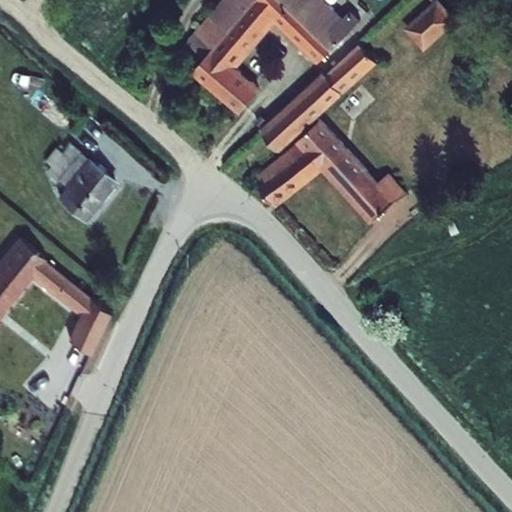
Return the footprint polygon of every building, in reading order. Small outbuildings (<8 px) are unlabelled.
[(337,59),(366,29),(346,10),(349,6),(342,0),(230,0),(197,36),(213,52),(201,65),(245,106),(264,85),(239,61),(283,14),(337,59)] [(446,0),(433,0),(407,25),(428,47),(461,15),(446,0)] [(331,65),(274,123),(288,138),(348,82),(346,79),(381,45),(366,29),(337,59),(331,65)] [(275,169),(269,175),(283,190),(328,151),(361,190),(378,210),(401,191),(386,173),(330,105),(306,127),(308,130),(280,154),(282,156),(272,165),(275,169)] [(94,142),(63,178),(88,200),(120,164),(94,142)] [(23,221),(0,252),(0,304),(35,255),(83,297),(73,318),(93,334),(112,295),(46,243),(48,240),(23,221)]
